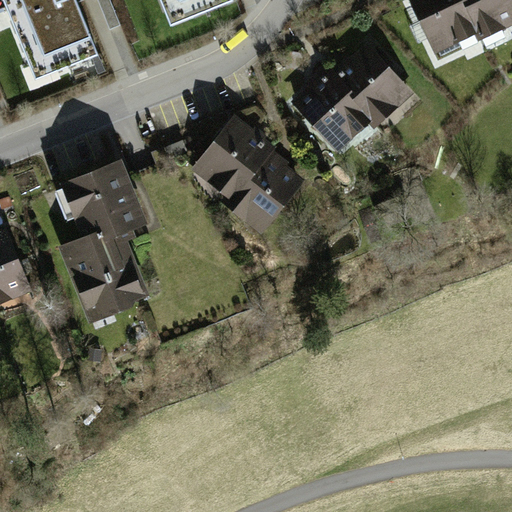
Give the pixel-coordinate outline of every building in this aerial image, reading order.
[(2,0),(35,80),(94,56),(70,0),(2,0)] [(98,0),(109,26),(119,22),(110,0),(98,0)] [(160,0),(171,26),(233,2),(231,0),(160,0)] [(511,0),(412,0),(437,55),(511,21),(511,0)] [(378,53),(304,109),(341,157),(414,101),(378,53)] [(302,176),(234,127),(198,178),(265,226),(302,176)] [(126,165),(68,188),(89,241),(147,218),(126,165)] [(143,284),(123,230),(67,251),(87,304),(143,284)] [(3,234),(0,235),(0,295),(21,289),(3,234)]
